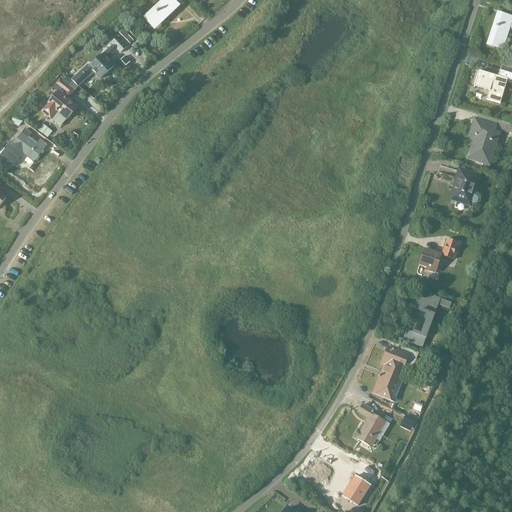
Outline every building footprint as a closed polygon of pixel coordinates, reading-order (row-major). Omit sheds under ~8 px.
[(161,0),(143,17),(149,24),(153,20),(158,25),(179,6),(173,0),(161,0)] [(496,41),(494,47),(503,50),(511,24),(511,23),(511,17),(497,13),(489,39),(496,41)] [(122,30),(118,33),(130,45),(133,41),(128,36),(122,30)] [(71,81),(70,81),(78,87),(79,85),(93,72),(100,80),(114,68),(107,60),(117,50),(120,54),(126,48),(117,37),(110,44),(112,46),(103,54),(102,53),(89,66),(87,65),(71,80),(71,81)] [(511,81),(511,74),(499,71),(497,77),(479,71),(475,86),(489,90),(486,100),(500,104),(507,80),(511,81)] [(42,111),(41,112),(50,119),(57,111),(67,120),(76,108),(69,102),(70,100),(69,99),(78,87),(70,81),(68,83),(60,76),(53,86),(58,91),(47,104),(47,105),(42,111)] [(467,159),(483,164),(481,169),(487,170),(489,167),(490,167),(501,133),(495,131),(495,129),(511,134),(511,131),(511,124),(498,120),(496,126),(474,120),(469,137),(473,139),(467,159)] [(33,163),(46,147),(40,141),(37,145),(28,138),(31,135),(25,130),(13,144),(11,143),(0,156),(12,167),(22,154),(33,163)] [(459,171),(450,199),(469,205),(470,203),(472,204),(475,204),(477,202),(477,200),(477,197),(476,196),(472,195),(478,177),(459,171)] [(424,250),(419,266),(426,268),(426,271),(435,274),(439,260),(444,261),(446,257),(453,260),(458,244),(445,240),(440,255),(424,250)] [(422,347),(437,305),(434,304),(412,296),(408,307),(421,311),(413,334),(406,331),(402,340),(422,347)] [(434,304),(437,305),(449,309),(451,304),(436,298),(434,304)] [(387,348),(383,360),(387,362),(381,377),(379,377),(372,394),(395,403),(408,371),(411,372),(418,354),(392,343),(389,349),(387,348)] [(358,439),(357,440),(371,447),(385,423),(372,415),(374,413),(361,405),(357,412),(369,419),(361,433),(358,431),(355,437),(358,439)] [(402,421),(413,426),(415,422),(404,416),(402,421)] [(354,477),(342,497),(357,506),(370,486),(354,477)]
